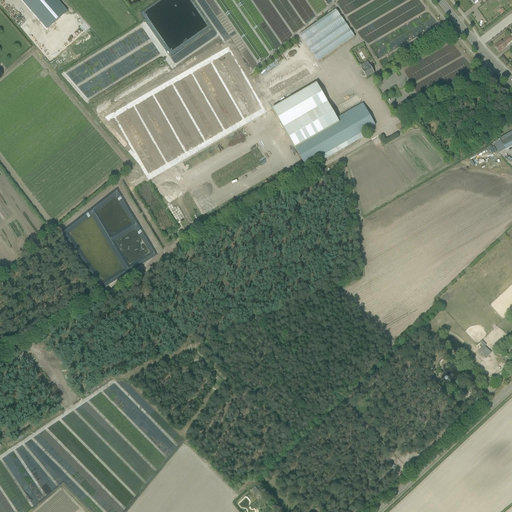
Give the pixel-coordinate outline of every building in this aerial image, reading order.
[(60,0),(23,0),(46,25),(66,7),(60,0)] [(224,0),(216,0),(258,63),(270,55),(277,51),(249,8),(248,9),(242,0),(233,0),(236,5),(230,9),(224,0)] [(354,36),(336,10),(300,35),(318,61),(354,36)] [(499,53),(503,50),(506,47),(505,47),(511,40),(511,38),(510,36),(502,43),(501,42),(498,44),(494,47),(499,53)] [(304,59),(301,65),(311,72),(313,69),(314,70),(316,67),(304,59)] [(360,68),(363,72),(361,73),(361,74),(361,75),(361,76),(362,77),(363,77),(364,77),(365,76),(366,78),(374,73),(372,69),(370,66),(367,62),(365,64),(362,65),(361,66),(362,67),(360,68)] [(273,108),(293,144),(306,166),(371,128),(375,126),(363,104),(358,106),(337,119),(316,83),(273,108)] [(268,114),(271,120),(277,117),(273,111),(268,114)] [(511,146),(511,135),(501,142),(506,150),(511,146)] [(479,352),(486,359),(492,353),(484,346),(479,352)] [(456,389),(464,398),(468,394),(460,385),(456,389)] [(256,495),(260,493),(255,486),(251,489),(256,495)]
